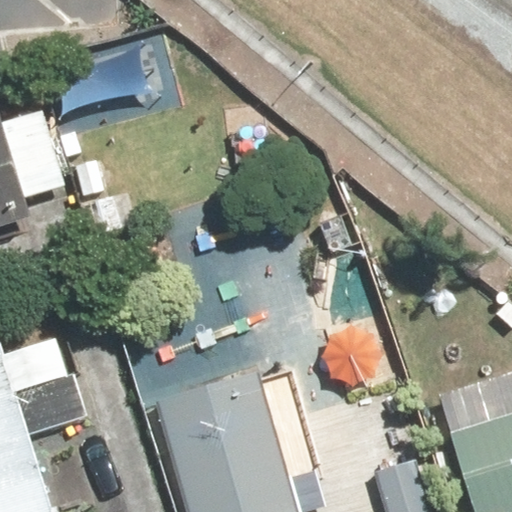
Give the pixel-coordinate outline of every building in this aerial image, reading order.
[(58,0),(0,0),(0,43),(63,10),(58,0)] [(42,110),(1,123),(24,198),(65,185),(42,110)] [(0,225),(30,217),(24,198),(1,123),(0,119),(0,225)] [(131,511),(72,318),(0,340),(0,511),(131,511)] [(276,365),(153,403),(186,511),(430,511),(414,459),(314,489),(276,365)] [(511,511),(511,409),(452,426),(475,511),(511,511)]
